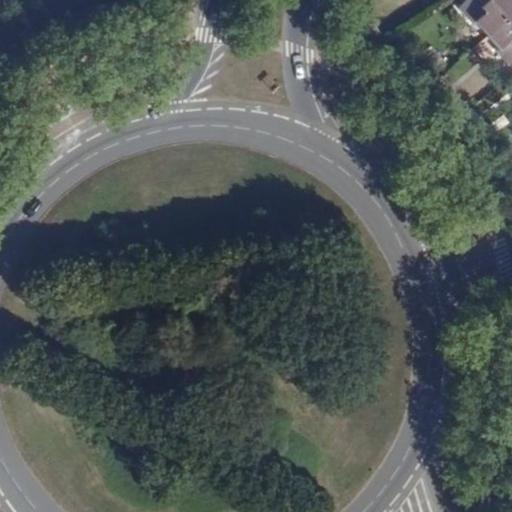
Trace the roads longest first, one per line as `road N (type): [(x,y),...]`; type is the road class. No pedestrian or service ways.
road 1 (secondary): [(418,428),(431,349),(418,275),(385,214),(336,166)]
road 2 (secondary): [(150,130),(58,175),(0,248)]
road 3 (secondary): [(336,166),(257,130),(150,130)]
road 4 (secondary): [(336,166),(303,70),(305,0)]
road 5 (secondary): [(213,0),(200,55),(150,130)]
